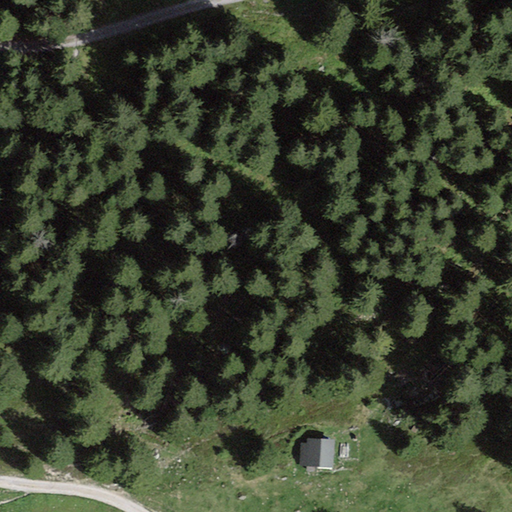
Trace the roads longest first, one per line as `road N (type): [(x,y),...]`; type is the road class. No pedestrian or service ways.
road 1 (track): [(0,44),(28,48),(105,34),(224,0)]
road 2 (track): [(140,511),(105,493),(0,481)]
